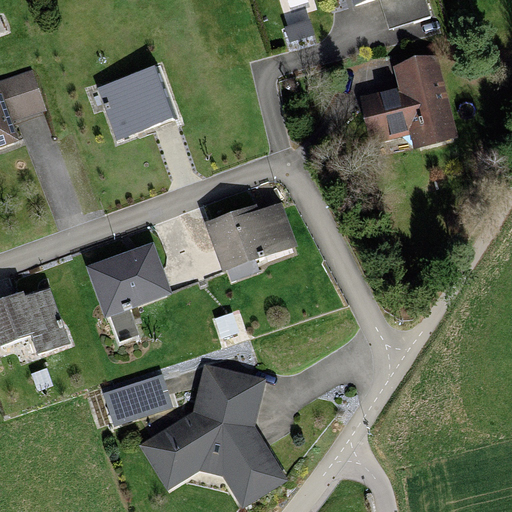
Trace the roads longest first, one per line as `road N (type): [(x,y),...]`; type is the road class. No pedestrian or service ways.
road 1 (residential): [(0,268),(254,174),(283,172),(396,367)]
road 2 (residential): [(511,184),(396,367)]
road 3 (residential): [(396,367),(296,511)]
